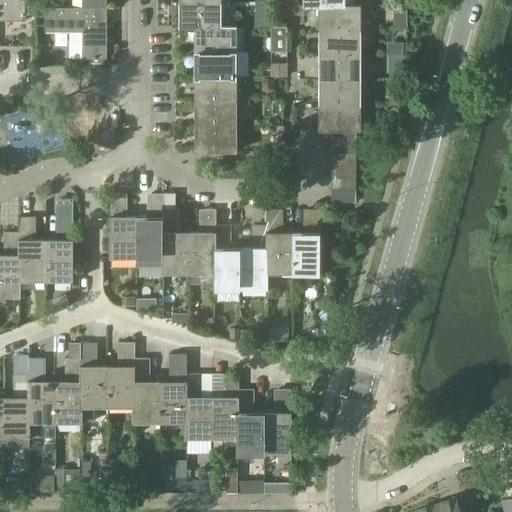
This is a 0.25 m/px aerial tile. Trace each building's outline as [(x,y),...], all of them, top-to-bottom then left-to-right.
[(0,0),(0,21),(25,22),(25,14),(35,14),(35,0),(0,0)] [(81,0),(82,7),(82,8),(107,8),(106,0),(81,0)] [(179,28),(194,28),(194,27),(221,26),(221,25),(221,2),(179,2),(179,28)] [(319,4),(319,5),(319,30),(361,30),(361,4),(345,4),(345,3),(345,4),(319,4)] [(107,58),(107,8),(82,8),(82,7),(45,7),(45,32),(82,32),(82,58),(89,58),(103,58),(107,58)] [(258,13),(258,27),(271,27),(271,13),(258,13)] [(194,28),(195,54),(236,53),(235,25),(221,25),(221,26),(194,27),(194,28)] [(272,27),(271,27),(271,51),(287,51),(287,26),(272,26),(272,27)] [(319,30),(319,54),(361,54),(361,30),(319,30)] [(25,45),(34,45),(34,36),(29,36),(25,40),(25,45)] [(403,55),(403,54),(403,42),(393,42),(393,55),(403,55)] [(236,77),(236,53),(195,54),(195,78),(236,77)] [(361,54),(319,54),(319,79),(361,79),(361,54)] [(89,65),(89,66),(103,66),(103,58),(89,58),(89,59),(89,65)] [(272,75),(288,75),(288,63),(272,63),(272,75)] [(390,70),(390,78),(400,78),(404,78),(408,78),(408,71),(400,70),(390,70)] [(236,102),(236,77),(195,78),(195,102),(236,102)] [(269,94),(276,89),(276,81),(268,77),(261,82),(262,90),(269,94)] [(319,79),(319,103),(361,103),(361,79),(319,79)] [(390,103),(400,103),(400,102),(400,91),(390,91),(390,103)] [(195,102),(195,128),(237,127),(236,102),(195,102)] [(361,130),(361,103),(319,103),(319,130),(332,130),(356,130),(361,130)] [(196,151),(237,152),(237,127),(195,128),(196,151)] [(356,141),(356,130),(332,130),(332,141),(356,141)] [(284,151),(284,139),(275,139),(275,151),(284,151)] [(332,141),(332,153),(356,153),(356,141),(332,141)] [(332,153),(332,165),(355,165),(356,153),(332,153)] [(355,177),(355,165),(332,165),(332,177),(355,177)] [(355,188),(355,177),(332,177),(332,188),(355,188)] [(355,201),(355,188),(332,188),(332,200),(355,201)] [(109,215),(108,256),(137,256),(138,216),(123,216),(123,194),(110,194),(110,215),(109,215)] [(163,209),(164,194),(151,194),(151,216),(138,216),(137,256),(162,256),(163,256),(163,209)] [(163,256),(162,256),(161,271),(188,272),(189,232),(178,232),(179,225),(175,225),(175,194),(164,194),(163,209),(163,256)] [(60,239),(46,239),(46,280),(73,280),(73,239),(72,239),(72,199),(60,199),(60,239)] [(215,224),(216,224),(216,209),(204,209),(203,233),(189,232),(188,272),(214,272),(215,272),(215,224)] [(268,272),(269,272),(293,273),(293,272),(294,231),(279,231),(279,209),(267,209),(266,225),(267,225),(268,272)] [(294,231),(293,272),(319,272),(321,231),(319,230),(320,209),(308,209),(307,232),(294,231)] [(20,280),(46,280),(46,239),(31,239),(31,217),(19,217),(19,233),(20,233),(19,280),(20,280)] [(215,272),(214,272),(214,288),(241,288),(242,247),(227,246),(228,224),(216,224),(215,224),(215,272)] [(242,247),(241,288),(241,287),(268,288),(269,272),(268,272),(267,225),(266,225),(256,224),(255,247),(242,247)] [(7,255),(0,255),(0,295),(20,296),(20,280),(19,280),(20,233),(19,233),(8,233),(7,255)] [(50,300),(50,314),(65,307),(60,296),(50,300)] [(136,296),(123,296),(123,305),(136,305),(136,296)] [(213,329),(213,318),(204,318),(204,329),(213,329)] [(231,328),(230,338),(239,339),(240,329),(231,328)] [(107,407),(133,407),(134,407),(133,358),(134,358),(134,343),(118,343),(118,366),(107,366),(107,407)] [(69,381),(55,381),(55,422),(81,422),(81,407),(80,407),(81,358),(81,344),(70,344),(69,381)] [(81,407),(107,407),(107,366),(93,366),(92,344),(81,344),(81,358),(80,407),(81,407)] [(160,423),(186,423),(187,423),(185,374),(186,374),(186,353),(169,353),(170,381),(160,381),(160,423)] [(30,447),(30,422),(29,422),(30,374),(29,374),(28,358),(28,354),(13,354),(13,397),(4,397),(4,438),(4,448),(30,447)] [(28,358),(29,374),(30,374),(29,422),(30,422),(55,422),(55,381),(41,381),(41,358),(29,358),(28,358)] [(146,358),(134,358),(133,358),(134,407),(133,407),(133,423),(160,423),(160,381),(146,381),(146,358)] [(186,438),(212,438),(212,397),(197,397),(198,374),(186,374),(185,374),(187,423),(186,423),(186,438)] [(226,397),(212,397),(212,438),(236,438),(237,438),(237,390),(237,389),(238,389),(238,374),(226,374),(226,397)] [(237,453),(265,453),(265,413),(254,413),(254,390),(237,390),(237,438),(236,438),(237,453)] [(277,413),(265,413),(265,453),(291,453),(292,412),(291,412),(291,390),(279,390),(277,413)] [(99,458),(99,478),(108,478),(108,458),(99,458)] [(176,460),(176,477),(177,477),(186,477),(187,460),(176,460)] [(225,468),(225,491),(238,492),(238,480),(238,474),(238,468),(225,468)] [(31,492),(54,491),(54,475),(30,476),(31,492)] [(5,493),(15,493),(15,479),(5,479),(5,493)] [(212,480),(193,480),(193,493),(211,493),(212,493),(212,480)] [(265,480),(238,480),(238,492),(238,493),(265,493),(265,482),(265,480)] [(292,482),(265,482),(265,493),(292,493),(292,482)] [(460,511),(456,498),(412,511),(460,511)]
